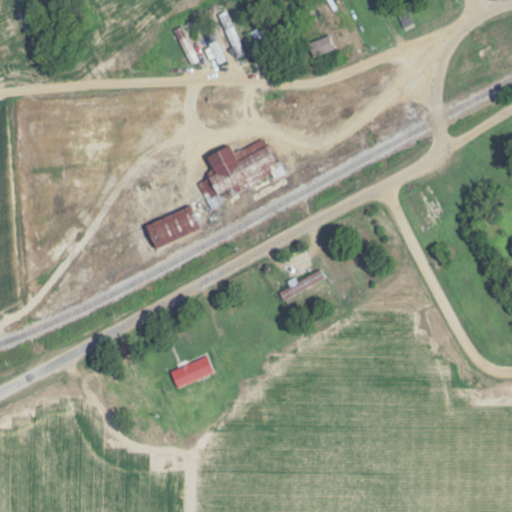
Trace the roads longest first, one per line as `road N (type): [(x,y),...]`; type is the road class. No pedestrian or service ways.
road 1 (tertiary): [(0,387),(373,187)]
road 2 (residential): [(199,81),(301,80),(452,35)]
road 3 (residential): [(373,187),(464,347),(488,370),(511,370)]
road 4 (residential): [(199,81),(0,85)]
road 5 (residential): [(326,139),(206,127),(199,81)]
road 6 (track): [(326,139),(439,62)]
